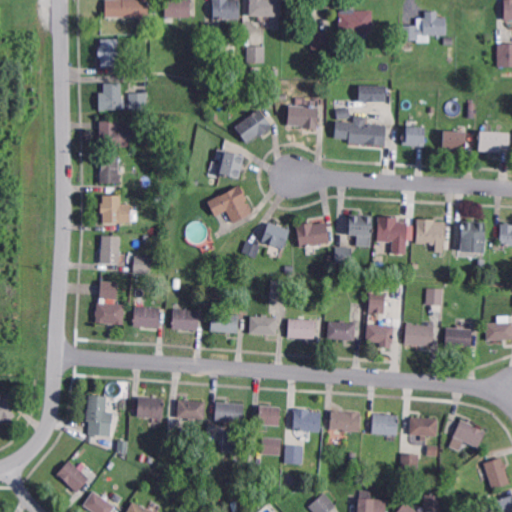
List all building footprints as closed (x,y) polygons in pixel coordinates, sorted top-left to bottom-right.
[(147,0),(148,21),(139,21),(139,14),(124,15),(123,0),(147,0)] [(192,0),(192,17),(166,17),(166,0),(192,0)] [(241,0),(241,19),(214,18),(214,0),(241,0)] [(283,0),(283,15),(251,15),(251,0),(283,0)] [(511,0),(503,0),(503,19),(511,18),(511,0)] [(354,9),(372,8),(372,30),(367,30),(367,35),(350,35),(350,32),(341,32),(340,7),(354,7),(354,9)] [(448,16),(449,34),(432,35),(432,41),(419,41),(419,39),(404,39),(404,23),(418,23),(418,16),(426,15),(426,10),(439,9),(439,16),(448,16)] [(329,48),(313,48),(312,31),(328,30),(329,48)] [(445,44),(445,36),(455,36),(455,44),(445,44)] [(120,66),(102,66),(102,56),(101,56),(101,46),(102,46),(102,38),(120,38),(120,66)] [(511,42),(511,66),(499,66),(499,43),(511,42)] [(264,60),(248,60),(248,44),(264,44),(264,60)] [(234,61),(235,45),(221,45),(220,61),(234,61)] [(121,107),(100,107),(100,91),(104,91),(104,81),(121,81),(121,107)] [(387,101),(360,100),(360,86),(387,86),(387,101)] [(147,92),(128,92),(128,109),(147,108),(147,92)] [(319,128),(303,127),(304,124),(289,124),(289,105),(320,105),(319,128)] [(337,119),(337,118),(336,109),(349,107),(350,117),(337,119)] [(260,136),(259,135),(248,142),(236,126),(261,108),(274,126),(260,136)] [(367,124),(387,125),(385,145),(351,143),(351,139),(337,138),(338,121),(354,123),(355,116),(367,117),(367,124)] [(132,143),(101,143),(100,119),(118,119),(118,126),(131,126),(132,143)] [(426,144),(403,143),(403,134),(408,134),(408,126),(426,127),(426,144)] [(466,147),(444,146),(444,131),(467,131),(466,147)] [(511,132),(511,149),(502,149),(502,152),(480,151),(481,131),(511,132)] [(240,181),(221,176),(226,150),(246,155),(240,181)] [(125,160),(119,160),(119,172),(121,172),(121,180),(100,180),(100,155),(125,155),(125,160)] [(253,212),(234,222),(227,210),(217,215),(209,201),(240,184),(248,199),(246,200),(253,212)] [(121,202),(130,201),(130,219),(103,219),(103,210),(101,210),(101,201),(104,201),(104,193),(121,193),(121,202)] [(370,243),(356,242),(357,231),(349,231),(350,212),(372,214),(370,243)] [(408,241),(392,240),(392,241),(378,240),(379,214),(397,215),(396,220),(409,220),(408,241)] [(445,244),(417,242),(418,218),(436,219),(436,221),(447,221),(445,244)] [(486,241),(478,241),(478,249),(465,249),(465,238),(463,238),(464,220),(487,221),(486,241)] [(285,248),(263,240),(270,221),(291,229),(285,248)] [(314,224),(327,222),(331,242),(301,247),(297,224),(314,222),(314,224)] [(511,244),(500,244),(502,223),(511,223),(511,244)] [(119,260),(101,260),(103,233),(120,234),(119,260)] [(255,257),(260,245),(246,239),(241,251),(255,257)] [(352,263),(336,262),(337,245),(353,246),(352,263)] [(152,273),(134,273),(135,255),(152,256),(152,273)] [(484,268),(478,268),(479,258),(487,259),(486,268),(484,268)] [(116,297),(100,295),(101,279),(117,280),(116,297)] [(288,298),(271,297),(272,279),(289,280),(288,298)] [(443,305),(427,303),(429,286),(445,287),(443,305)] [(221,288),(222,288),(221,297),(211,296),(212,287),(221,288)] [(386,312),(369,311),(371,293),(387,294),(386,312)] [(122,322),(97,320),(98,301),(124,303),(122,322)] [(160,326),(135,324),(137,305),(162,307),(160,326)] [(199,329),(174,327),(175,308),(200,310),(199,329)] [(239,331),(213,330),(214,311),(240,313),(239,331)] [(278,334),(251,332),(252,314),(279,316),(278,334)] [(307,318),(317,319),(317,337),(289,336),(290,317),(301,318),(301,314),(307,314),(307,318)] [(348,321),(357,321),(356,339),(329,337),(330,319),(341,320),(341,318),(348,318),(348,321)] [(511,337),(487,338),(486,321),(511,320),(511,337)] [(395,342),(367,340),(369,322),(396,324),(395,342)] [(434,344),(406,342),(407,323),(435,324),(434,343),(434,344)] [(473,347),(466,346),(466,350),(461,349),(461,346),(446,345),(448,326),(474,328),(473,347)] [(112,435),(89,433),(90,420),(87,420),(90,393),(109,395),(107,420),(113,421),(112,435)] [(4,422),(2,419),(0,420),(0,399),(8,395),(18,415),(4,422)] [(164,417),(139,416),(140,396),(166,397),(164,417)] [(206,418),(179,416),(180,399),(208,401),(206,418)] [(243,424),(216,421),(217,402),(245,405),(243,424)] [(279,425),(259,423),(260,405),(281,406),(279,425)] [(321,432),(294,430),(295,408),(312,409),(311,411),(323,412),(322,431),(321,432)] [(360,430),(330,428),(332,409),(361,411),(360,430)] [(399,434),(373,433),(374,414),(400,415),(399,434)] [(439,434),(428,434),(427,440),(422,439),(422,434),(410,432),(412,415),(440,417),(439,434)] [(479,446),(466,440),(461,450),(451,446),(457,435),(455,434),(462,419),(487,431),(479,446)] [(242,451),(224,450),(226,430),(244,431),(242,451)] [(282,455),(263,454),(264,438),(283,439),(282,455)] [(304,464),(286,462),(287,444),(305,445),(304,464)] [(438,456),(428,455),(429,445),(438,445),(438,456)] [(357,460),(350,460),(350,451),(358,452),(357,460)] [(419,470),(402,469),(403,453),(420,454),(419,470)] [(493,488),(485,461),(503,455),(511,482),(493,488)] [(79,491),(58,472),(71,458),(91,477),(79,491)] [(454,482),(451,477),(458,474),(461,479),(454,482)] [(297,484),(286,483),(286,475),(298,476),(297,484)] [(112,511),(96,511),(85,504),(95,488),(118,504),(112,511)] [(372,497),(388,498),(387,511),(358,511),(359,496),(361,496),(362,490),(373,491),(372,497)] [(328,511),(315,511),(310,505),(325,492),(337,505),(328,511)] [(440,510),(424,508),(426,492),(442,494),(440,510)] [(511,511),(501,511),(497,499),(511,493),(511,511)] [(127,511),(134,500),(156,511),(127,511)] [(397,511),(407,500),(421,511),(397,511)]
